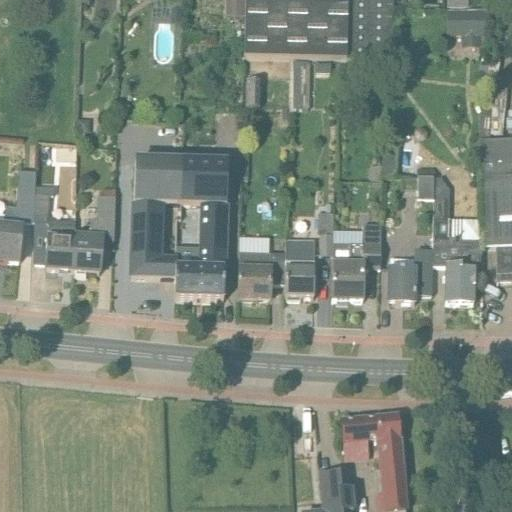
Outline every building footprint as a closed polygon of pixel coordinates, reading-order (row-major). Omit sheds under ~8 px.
[(171,0),(171,10),(182,10),(182,0),(171,0)] [(228,0),(228,18),(243,19),(243,0),(228,0)] [(244,0),(243,62),(391,65),(392,0),(244,0)] [(446,0),(446,11),(467,11),(466,0),(446,0)] [(488,14),(446,14),(446,40),(453,40),(454,51),(486,51),(486,40),(488,40),(488,14)] [(302,113),(302,71),(292,71),(291,112),(302,113)] [(314,71),(314,80),(328,80),(328,71),(314,71)] [(258,112),(259,84),(245,84),(244,111),(258,112)] [(511,144),(501,145),(490,145),(478,146),(482,253),(495,252),(511,251),(511,144)] [(394,173),(395,154),(383,154),(382,172),(394,173)] [(134,167),(130,283),(174,285),(176,271),(176,261),(162,260),(163,210),(180,211),(181,168),(134,167)] [(225,211),(227,170),(181,168),(180,211),(197,211),(225,211)] [(0,265),(18,267),(20,246),(15,245),(16,232),(18,232),(19,227),(33,227),(35,199),(35,184),(35,177),(17,176),(16,211),(5,210),(3,230),(0,229),(0,265)] [(417,204),(432,204),(432,202),(433,182),(417,182),(417,204)] [(44,274),(72,276),(73,239),(75,239),(75,227),(60,225),(56,227),(54,223),(47,222),(49,200),(52,201),(54,185),(35,184),(35,199),(33,227),(36,227),(32,268),(44,269),(44,274)] [(72,276),(99,278),(102,235),(114,234),(114,202),(101,201),(101,202),(97,202),(96,224),(90,224),(89,241),(75,239),(73,239),(72,276)] [(445,266),(445,309),(472,310),(472,276),(479,276),(480,245),(461,245),(462,224),(448,223),(448,202),(432,202),(432,204),(432,224),(432,255),(432,266),(445,266)] [(197,211),(196,247),(224,247),(225,211),(197,211)] [(319,259),(319,260),(332,260),(332,249),(332,218),(318,217),(317,239),(320,239),(319,259)] [(332,260),(331,306),(336,306),(336,309),(348,308),(348,306),(361,307),(362,274),(379,274),(380,230),(362,229),(361,250),(332,249),(332,260)] [(174,304),(222,305),(224,247),(196,247),(190,247),(190,272),(176,271),(174,285),(174,304)] [(497,284),(511,283),(511,251),(495,252),(496,288),(497,288),(497,284)] [(431,301),(432,266),(432,255),(414,254),(413,273),(388,272),(387,309),(413,309),(414,301),(431,301)] [(238,274),(237,305),(257,305),(257,300),(269,301),(269,289),(284,290),(284,267),(285,267),(285,259),(274,258),(260,258),(238,258),(238,274)] [(313,303),(313,260),(299,259),(299,267),(285,267),(284,267),(284,290),(284,302),(286,302),(286,305),(299,305),(299,303),(313,303)] [(365,463),(365,452),(364,447),(378,446),(398,444),(396,421),(341,426),(344,465),(365,463)] [(378,446),(382,504),(402,503),(398,444),(378,446)] [(350,511),(349,494),(338,494),(337,479),(319,481),(322,511),(350,511)] [(402,511),(402,503),(382,504),(374,505),(374,511),(402,511)]
